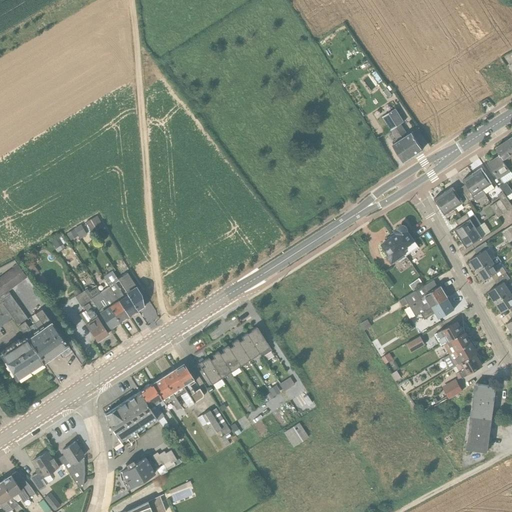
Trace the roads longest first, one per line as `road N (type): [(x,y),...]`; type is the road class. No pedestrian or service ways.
road 1 (primary): [(74,393),(365,208)]
road 2 (track): [(131,0),(149,221),(169,331)]
road 3 (residential): [(411,186),(511,369)]
road 4 (track): [(400,511),(511,453)]
road 5 (residential): [(94,511),(92,424),(74,393)]
